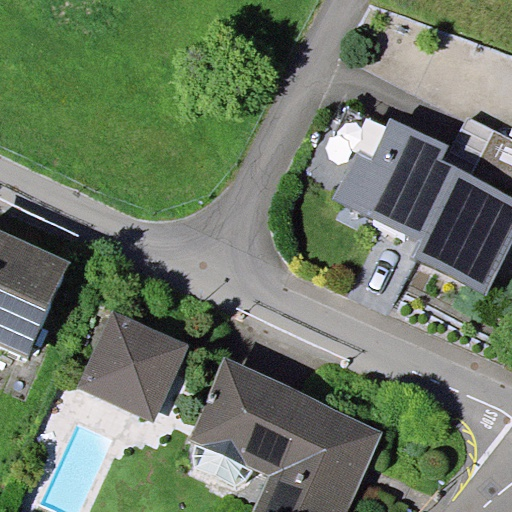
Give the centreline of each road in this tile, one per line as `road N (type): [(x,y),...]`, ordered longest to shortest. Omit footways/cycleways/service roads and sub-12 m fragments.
road 1 (residential): [(511,420),(209,279)]
road 2 (residential): [(209,279),(351,0)]
road 3 (residential): [(209,279),(0,185)]
